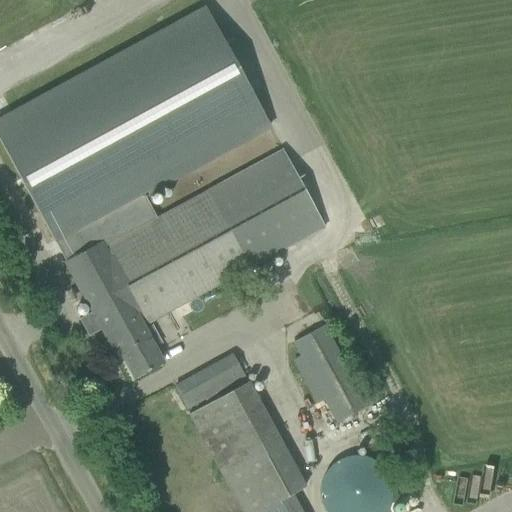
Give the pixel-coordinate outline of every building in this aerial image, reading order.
[(0,123),(0,143),(54,243),(269,125),(206,11),(0,123)] [(120,354),(134,379),(162,364),(142,327),(324,228),(282,151),(103,248),(100,243),(65,262),(116,356),(120,354)] [(316,405),(324,400),(337,424),(367,407),(323,327),(293,343),(301,357),(292,361),(316,405)] [(174,389),(186,410),(244,378),(232,357),(174,389)] [(302,511),(293,494),(305,488),(248,383),(189,415),(241,511),(302,511)] [(404,493),(405,485),(404,476),(401,468),(397,461),(392,454),(386,450),(377,445),(370,444),(362,443),(353,444),(346,446),(338,451),(333,456),(328,463),(324,470),(322,478),(321,485),(322,493),(325,501),(329,508),(331,511),(394,511),(398,507),(402,500),(404,493)]
